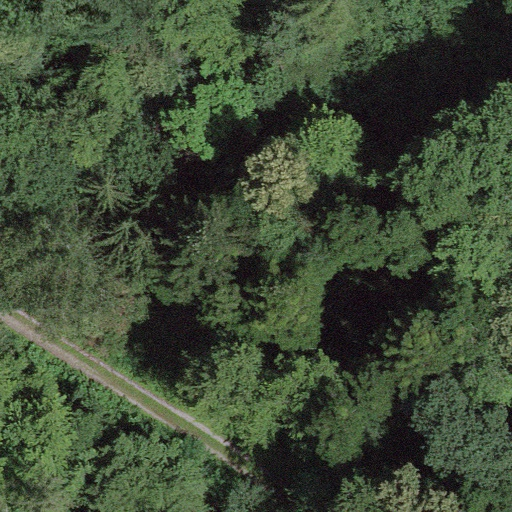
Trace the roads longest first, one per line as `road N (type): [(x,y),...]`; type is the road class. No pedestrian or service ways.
road 1 (track): [(0,306),(304,511)]
road 2 (track): [(511,511),(457,457),(443,419),(456,408),(511,404)]
